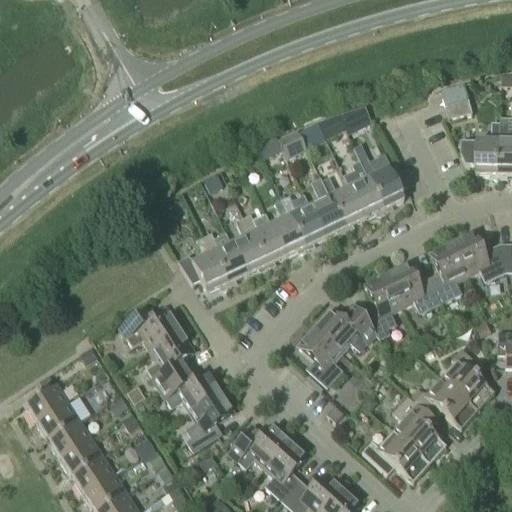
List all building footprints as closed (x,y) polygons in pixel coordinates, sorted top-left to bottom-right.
[(511,91),(511,78),(502,80),(502,91),(511,91)] [(469,104),(445,110),(449,125),(472,118),(469,104)] [(363,113),(347,118),(356,137),(371,130),(369,124),(363,113)] [(346,119),(320,124),(323,141),(350,136),(346,119)] [(315,126),(297,134),(306,152),(323,144),(315,126)] [(461,158),(466,169),(476,170),(476,181),(492,181),(495,184),(499,184),(501,128),(492,128),(491,146),(461,145),(461,158)] [(501,128),(499,184),(502,184),(505,182),(511,181),(511,134),(508,135),(508,128),(501,128)] [(286,166),(306,157),(302,148),(297,138),(296,135),(276,145),(286,166)] [(273,159),(265,146),(255,151),(262,165),(273,159)] [(368,168),(366,164),(360,150),(353,153),(359,168),(383,219),(387,217),(388,213),(403,206),(398,197),(405,193),(395,171),(390,174),(384,161),(368,168)] [(351,172),(354,178),(343,183),(347,194),(362,225),(376,219),(380,220),(383,219),(359,168),(351,172)] [(202,190),(205,196),(207,200),(222,193),(216,181),(212,183),(201,188),(202,190)] [(327,183),(321,186),(330,206),(338,221),(345,237),(347,236),(349,232),(362,225),(347,194),(335,199),(327,183)] [(330,206),(321,186),(312,190),(320,207),(308,212),(323,244),(337,237),(341,239),(345,237),(338,221),(330,206)] [(288,202),(281,205),(305,256),(308,255),(309,251),(323,244),(308,212),(303,201),(290,207),(288,202)] [(305,256),(281,205),(273,209),(281,226),(270,231),(285,262),(297,256),(301,258),(305,256)] [(161,212),(149,220),(158,232),(169,225),(161,212)] [(264,219),(251,226),(249,220),(241,224),(266,275),(269,273),(270,269),(285,262),(270,231),(264,219)] [(242,244),(229,250),(245,281),(259,275),(262,276),(266,275),(241,224),(234,227),(242,244)] [(210,239),(202,243),(226,293),(230,292),(231,288),(245,281),(229,250),(224,239),(213,245),(210,239)] [(472,240),(451,249),(466,283),(477,277),(483,289),(504,279),(499,254),(483,262),(472,240)] [(195,246),(199,255),(198,261),(189,265),(188,262),(176,268),(191,291),(198,287),(205,300),(220,293),(223,295),(226,293),(202,243),(195,246)] [(466,283),(451,249),(429,260),(440,283),(429,288),(440,310),(460,300),(455,288),(466,283)] [(511,254),(499,254),(504,279),(511,279),(511,254)] [(407,271),(385,281),(401,314),(412,308),(418,320),(440,310),(429,288),(418,293),(407,271)] [(361,321),(359,321),(374,342),(374,341),(378,346),(389,341),(386,336),(395,331),(389,319),(401,314),(385,281),(364,291),(375,314),(361,321)] [(329,317),(313,335),(340,359),(349,350),(358,359),(374,342),(359,321),(361,321),(350,308),(336,324),(329,317)] [(149,315),(139,321),(118,335),(131,354),(142,347),(150,359),(180,339),(167,318),(156,325),(149,315)] [(485,329),(475,334),(480,345),(490,340),(485,329)] [(340,359),(313,335),(297,352),(316,369),(307,378),(326,395),(341,377),(332,369),(340,359)] [(497,338),(496,360),(504,360),(504,382),(511,382),(511,338),(505,338),(497,338)] [(180,339),(150,359),(156,368),(145,376),(158,396),(185,379),(178,368),(193,358),(180,339)] [(85,372),(97,365),(89,353),(78,361),(85,372)] [(439,384),(476,417),(493,399),(471,379),(479,371),(460,354),(450,365),(454,369),(439,384)] [(185,379),(158,396),(170,415),(181,408),(189,419),(219,400),(206,379),(191,388),(185,379)] [(373,381),(369,385),(375,390),(378,386),(373,381)] [(422,396),(412,407),(431,424),(438,416),(460,436),(476,417),(439,384),(425,400),(422,396)] [(34,430),(67,409),(55,390),(24,410),(28,415),(26,417),(34,430)] [(377,406),(369,399),(361,408),(369,415),(377,406)] [(219,400),(189,419),(195,429),(184,436),(189,445),(184,448),(192,459),(217,443),(211,433),(232,419),(219,400)] [(114,421),(127,413),(121,402),(108,411),(114,421)] [(431,424),(412,407),(406,402),(391,418),(401,427),(391,438),(428,471),(445,452),(431,440),(439,431),(431,424)] [(138,408),(132,412),(137,419),(143,415),(138,408)] [(79,427),(67,409),(34,430),(43,443),(45,442),(48,447),(79,427)] [(325,421),(334,429),(342,420),(333,412),(325,421)] [(120,427),(128,438),(138,430),(131,419),(120,427)] [(90,445),(79,427),(48,447),(51,452),(49,453),(58,466),(90,445)] [(253,432),(243,442),(227,460),(244,476),(253,466),(262,475),(287,448),(269,432),(262,440),(253,432)] [(428,471),(391,438),(377,453),(371,447),(361,458),(382,478),(390,469),(412,489),(428,471)] [(154,455),(147,443),(132,452),(140,464),(154,455)] [(102,463),(90,445),(58,466),(66,479),(68,478),(72,483),(102,463)] [(305,464),(287,448),(262,475),(272,483),(263,493),(280,508),(297,490),(288,482),(305,464)] [(156,455),(146,461),(154,475),(165,469),(156,455)] [(102,463),(72,483),(75,488),(73,489),(81,503),(114,482),(102,463)] [(154,481),(165,500),(178,492),(166,473),(154,481)] [(297,490),(280,508),(284,511),(325,511),(340,496),(323,480),(306,499),(297,490)] [(106,511),(126,500),(114,482),(81,503),(87,511),(106,511)] [(358,511),(340,496),(325,511),(358,511)] [(133,511),(126,500),(106,511),(133,511)] [(187,511),(181,502),(170,510),(171,511),(187,511)]
